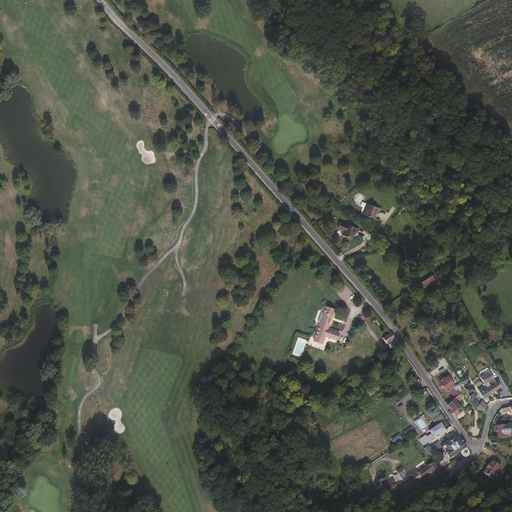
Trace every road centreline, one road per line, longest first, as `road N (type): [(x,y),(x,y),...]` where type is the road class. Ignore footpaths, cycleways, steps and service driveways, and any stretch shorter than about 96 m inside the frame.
road 1 (residential): [(511,402),(492,410),(482,445),(472,450),(390,327),(269,183)]
road 2 (unclassified): [(269,183),(98,0)]
